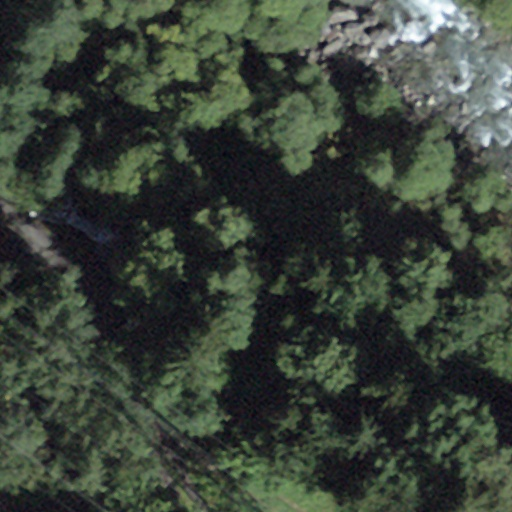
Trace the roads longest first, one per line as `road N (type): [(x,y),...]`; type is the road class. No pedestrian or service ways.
road 1 (track): [(195,511),(48,221),(0,195)]
road 2 (track): [(284,511),(144,418)]
